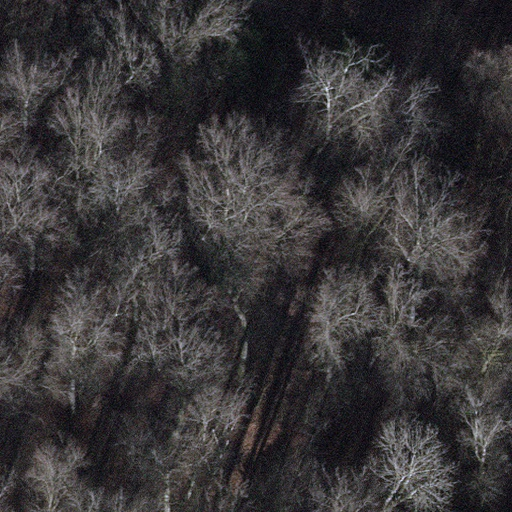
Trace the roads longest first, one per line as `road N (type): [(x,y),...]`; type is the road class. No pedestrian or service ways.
road 1 (track): [(511,497),(338,463),(237,431)]
road 2 (track): [(511,56),(316,0)]
